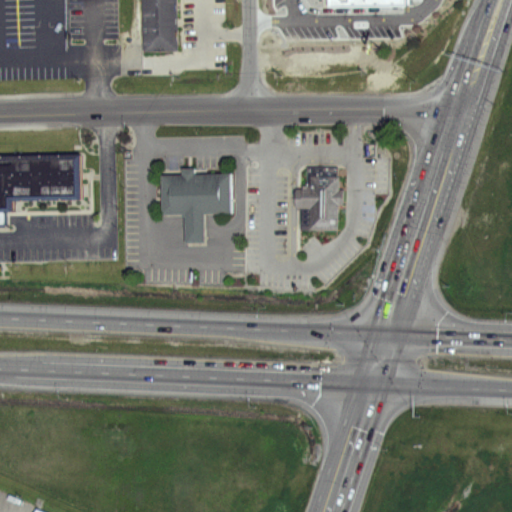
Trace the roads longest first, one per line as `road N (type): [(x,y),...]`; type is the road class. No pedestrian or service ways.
road 1 (trunk): [(511,340),(0,317)]
road 2 (trunk): [(0,368),(511,390)]
road 3 (residential): [(463,110),(0,115)]
road 4 (primary): [(372,385),(501,0)]
road 5 (primary): [(329,511),(372,385)]
